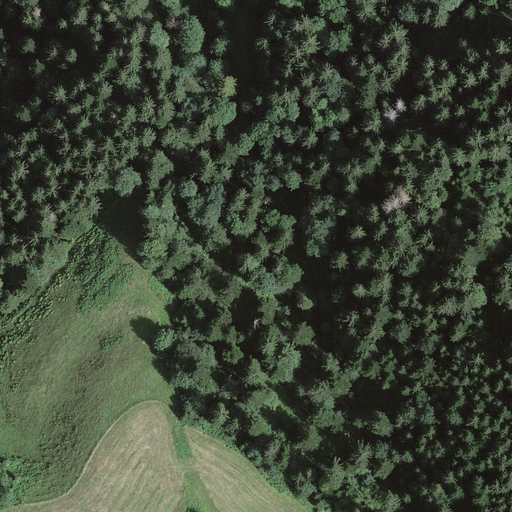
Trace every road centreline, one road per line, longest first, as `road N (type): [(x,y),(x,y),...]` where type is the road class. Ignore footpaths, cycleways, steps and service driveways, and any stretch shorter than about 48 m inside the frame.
road 1 (track): [(150,0),(179,60),(237,105),(250,84),(240,0)]
road 2 (track): [(0,141),(107,0)]
